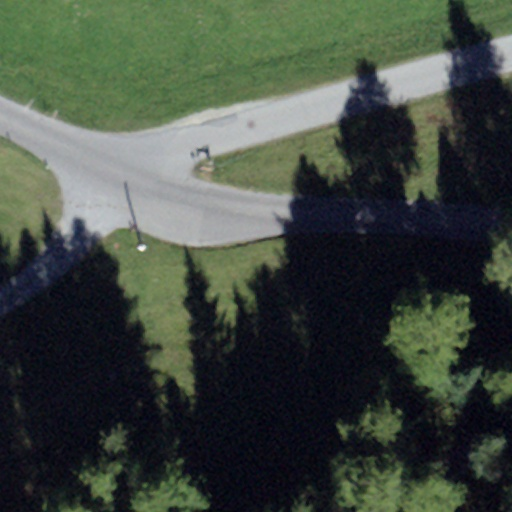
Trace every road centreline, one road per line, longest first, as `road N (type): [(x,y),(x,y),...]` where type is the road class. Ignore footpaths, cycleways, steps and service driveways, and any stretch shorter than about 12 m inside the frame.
road 1 (residential): [(127,181),(158,152),(511,57)]
road 2 (unclassified): [(511,233),(463,222),(207,210),(127,181)]
road 3 (unclassified): [(127,181),(0,116)]
